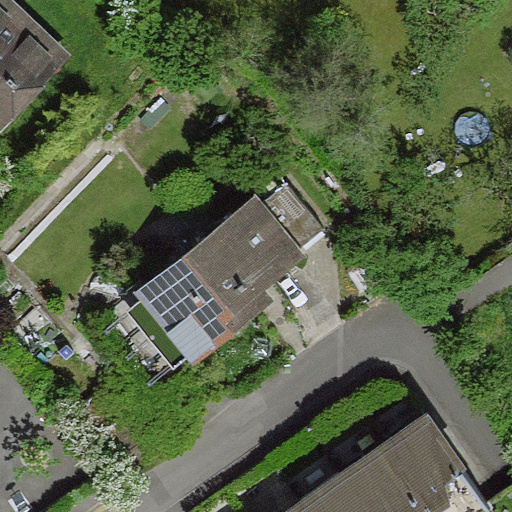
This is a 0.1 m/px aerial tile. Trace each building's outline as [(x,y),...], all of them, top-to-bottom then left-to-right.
[(0,7),(0,119),(56,60),(0,7)] [(322,229),(286,182),(262,202),(299,247),(322,229)] [(255,202),(146,287),(200,353),(266,300),(256,287),(297,255),(255,202)] [(122,415),(96,434),(127,470),(175,437),(156,415),(132,433),(122,415)] [(430,416),(387,446),(433,511),(486,511),(493,507),(430,416)] [(433,511),(387,446),(346,475),(372,511),(433,511)] [(372,511),(346,475),(304,503),(310,511),(372,511)] [(310,511),(304,503),(292,511),(310,511)]
